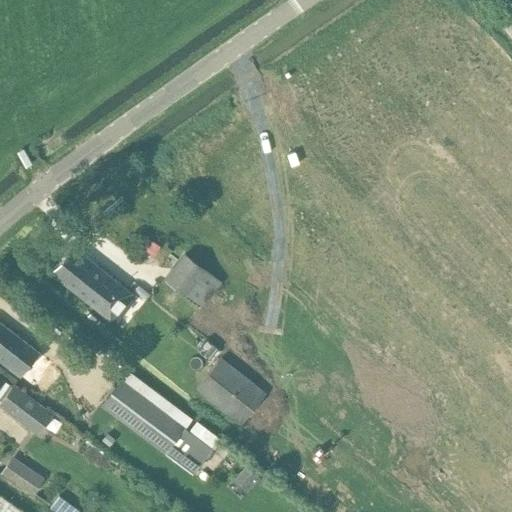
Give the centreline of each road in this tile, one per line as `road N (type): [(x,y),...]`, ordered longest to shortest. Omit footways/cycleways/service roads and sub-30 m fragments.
road 1 (tertiary): [(0,222),(271,23)]
road 2 (residential): [(311,71),(475,255)]
road 3 (residential): [(311,71),(206,151),(183,184),(129,228)]
road 4 (residential): [(511,474),(382,373)]
road 5 (residential): [(382,373),(475,255)]
